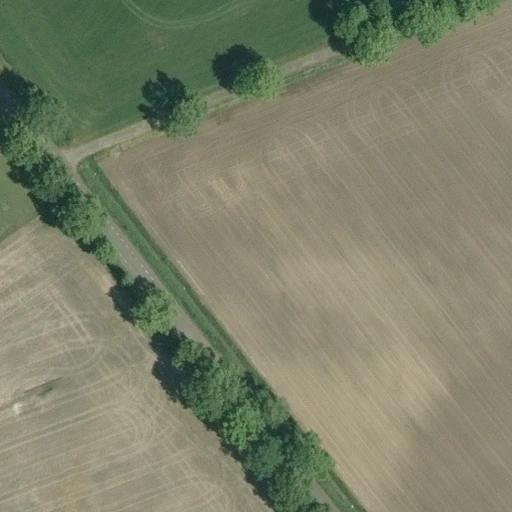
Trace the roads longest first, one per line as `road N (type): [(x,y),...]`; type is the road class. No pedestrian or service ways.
road 1 (tertiary): [(322,511),(0,97)]
road 2 (unknown): [(46,157),(456,0)]
